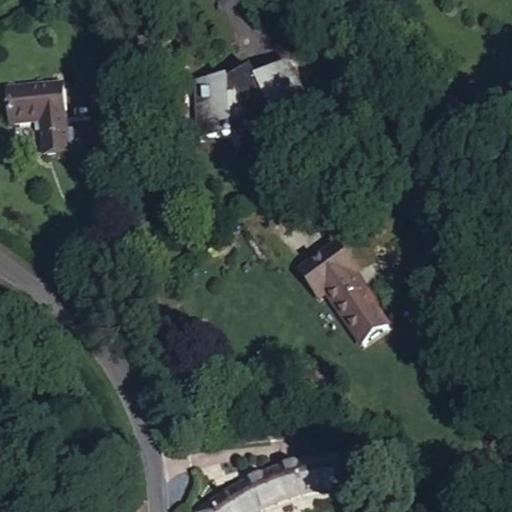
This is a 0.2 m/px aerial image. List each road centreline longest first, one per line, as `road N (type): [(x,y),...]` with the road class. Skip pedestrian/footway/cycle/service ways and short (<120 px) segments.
road 1 (residential): [(153,511),(133,403),(94,344),(36,284),(0,260)]
road 2 (residential): [(334,0),(511,189)]
